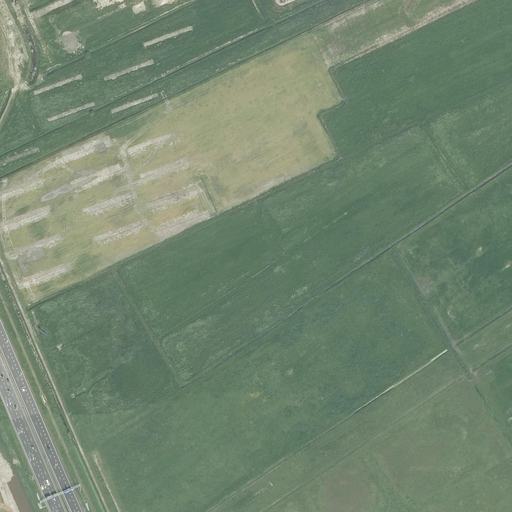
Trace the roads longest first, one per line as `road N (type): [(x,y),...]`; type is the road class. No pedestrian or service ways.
road 1 (trunk): [(74,511),(0,338)]
road 2 (trunk): [(0,370),(60,511)]
road 3 (unknown): [(0,8),(18,62),(0,127)]
